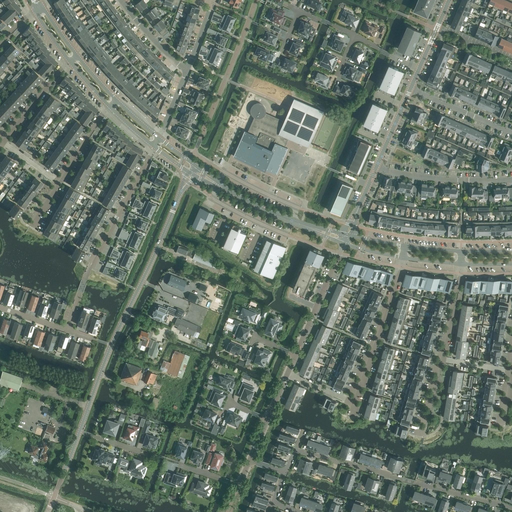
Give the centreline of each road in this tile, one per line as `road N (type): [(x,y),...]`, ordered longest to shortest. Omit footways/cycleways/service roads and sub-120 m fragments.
road 1 (tertiary): [(80,431),(190,174)]
road 2 (residential): [(295,449),(511,508)]
road 3 (residential): [(66,330),(153,147)]
road 4 (residential): [(353,400),(402,257)]
road 5 (residential): [(31,223),(107,106)]
road 6 (residential): [(511,177),(375,169)]
road 7 (residential): [(295,355),(343,243)]
